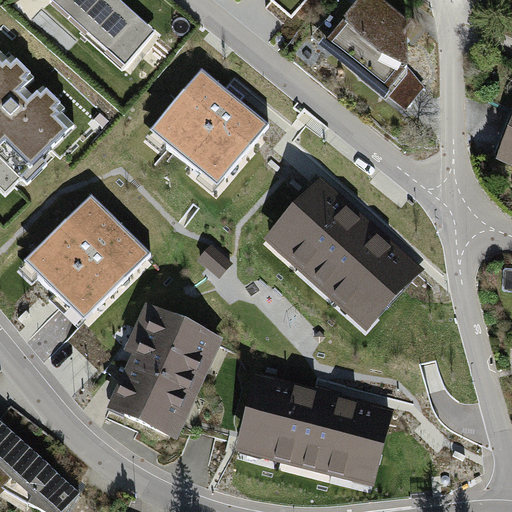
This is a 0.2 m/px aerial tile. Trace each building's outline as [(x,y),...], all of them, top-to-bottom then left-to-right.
[(54,0),(50,4),(126,70),(155,35),(116,0),(54,0)] [(283,0),(297,11),(306,0),(283,0)] [(327,45),(387,93),(388,92),(384,89),(388,84),(392,87),(407,69),(404,25),(373,0),(363,0),(343,25),(327,45)] [(327,45),(343,25),(332,15),(312,39),(380,94),(378,96),(386,102),(390,97),(387,94),(387,93),(327,45)] [(0,53),(0,158),(27,186),(47,166),(42,161),(74,127),(61,114),(65,110),(12,58),(9,62),(0,53)] [(423,88),(407,69),(392,87),(388,92),(387,93),(387,94),(390,97),(405,110),(423,88)] [(225,180),(269,126),(202,72),(158,125),(175,139),(167,149),(201,176),(209,167),(225,180)] [(511,128),(501,159),(511,162),(511,128)] [(416,273),(321,187),(281,231),(295,244),(286,253),(304,269),(312,259),(331,277),(323,286),(354,314),(362,304),(376,316),(416,273)] [(93,315),(151,256),(91,197),(33,257),(46,270),(37,279),(70,311),(79,302),(93,315)] [(147,336),(114,411),(168,435),(187,394),(192,396),(203,371),(198,369),(211,339),(148,311),(138,332),(147,336)] [(389,414),(259,381),(244,439),(264,444),(261,456),(288,463),(291,451),(317,457),(313,470),(354,480),(357,467),(375,472),(389,414)] [(0,492),(3,489),(41,511),(70,511),(80,496),(50,472),(0,428),(0,492)]
